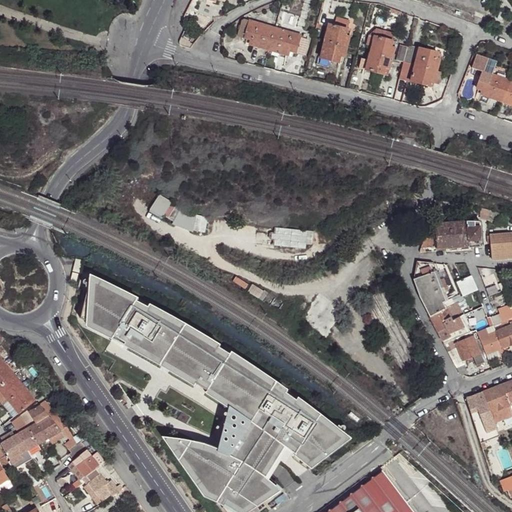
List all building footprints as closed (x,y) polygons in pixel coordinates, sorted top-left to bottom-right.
[(495,18),(500,23),(505,18),(499,13),(495,18)] [(339,18),(336,27),(348,30),(350,21),(339,18)] [(246,35),(250,22),(245,20),(243,21),(238,37),(245,38),(246,35)] [(275,29),(250,22),(246,35),(251,37),(251,41),(249,44),(269,51),(275,29)] [(330,26),(326,41),(347,48),(350,37),(346,36),(348,30),(336,27),(330,26)] [(287,32),(275,29),(269,51),(288,56),(290,52),(291,49),(296,50),(300,39),(300,37),(301,36),(295,35),(287,32)] [(377,29),(371,36),(375,37),(392,41),(394,34),(377,29)] [(373,46),(371,54),(391,59),(394,48),(391,48),(392,41),(375,37),(373,46)] [(308,41),(300,39),(296,50),(295,54),(303,56),(308,41)] [(347,48),(326,41),(321,58),(338,63),(341,57),(344,58),(347,48)] [(396,60),(403,62),(407,47),(400,45),(396,60)] [(403,62),(415,66),(420,49),(408,46),(407,47),(403,62)] [(420,49),(415,66),(437,71),(439,61),(436,59),(438,54),(420,49)] [(391,59),(371,54),(366,70),(384,75),(386,69),(389,70),(391,59)] [(483,73),(478,86),(483,88),(482,91),(481,95),(502,102),(508,81),(492,75),(496,63),(477,56),(472,70),(483,73)] [(415,66),(403,62),(399,78),(412,81),(415,66)] [(437,71),(415,66),(412,81),(429,87),(431,80),(434,81),(437,71)] [(511,81),(508,81),(502,102),(511,105),(511,81)] [(162,221),(173,203),(158,195),(147,213),(162,221)] [(179,209),(173,224),(189,231),(195,216),(179,209)] [(434,224),(436,246),(437,248),(483,244),(481,221),(465,220),(434,223),(434,224)] [(427,225),(421,248),(436,246),(434,224),(427,225)] [(274,228),(273,245),(314,248),(315,231),(274,228)] [(511,231),(490,233),(491,239),(492,252),(511,250),(511,231)] [(83,260),(76,258),(73,271),(80,273),(83,260)] [(413,276),(414,279),(435,272),(431,262),(417,261),(413,276)] [(79,273),(73,272),(70,281),(77,282),(79,273)] [(136,296),(91,272),(80,314),(87,317),(87,321),(112,334),(113,332),(124,339),(123,341),(160,360),(194,381),(195,379),(206,386),(204,388),(249,418),(230,453),(216,447),(200,442),(180,437),(165,435),(205,491),(213,496),(223,503),(222,505),(227,511),(248,511),(269,497),(268,493),(281,488),(266,475),(286,445),(312,466),(350,438),(320,414),(298,398),(297,399),(287,392),(288,391),(287,389),(258,369),(230,351),(230,352),(219,345),(220,344),(212,339),(188,325),(158,308),(147,302),(147,303),(136,297),(136,296)] [(426,308),(431,316),(445,308),(447,308),(453,305),(454,304),(453,299),(451,297),(446,300),(435,272),(414,279),(416,290),(426,308)] [(461,296),(476,291),(471,276),(456,281),(461,296)] [(398,322),(389,303),(394,301),(387,285),(374,291),(376,295),(362,302),(376,331),(398,322)] [(303,313),(298,320),(322,339),(341,314),(312,293),(299,311),(303,313)] [(459,317),(453,305),(447,308),(452,320),(459,317)] [(500,313),(503,321),(511,317),(511,307),(511,305),(503,306),(503,308),(501,309),(502,312),(500,313)] [(431,316),(443,341),(459,333),(452,320),(447,308),(445,308),(431,316)] [(511,323),(496,330),(503,347),(511,343),(511,323)] [(477,332),(480,337),(489,333),(486,328),(477,332)] [(476,340),(480,338),(480,337),(477,332),(476,330),(444,344),(457,366),(464,362),(463,360),(456,342),(474,336),(476,340)] [(499,349),(503,347),(496,330),(489,333),(480,337),(480,338),(483,345),(487,354),(499,349)] [(456,342),(463,360),(474,356),(481,353),(478,347),(476,340),(474,336),(456,342)] [(483,358),(488,356),(487,354),(483,345),(478,347),(481,353),(483,358)] [(488,356),(489,359),(501,355),(499,349),(487,354),(488,356)] [(481,353),(474,356),(475,360),(478,365),(485,362),(483,358),(481,353)] [(463,360),(464,362),(465,364),(475,360),(474,356),(463,360)] [(0,389),(19,413),(35,401),(0,358),(0,389)] [(460,374),(462,375),(468,371),(465,364),(464,362),(457,366),(460,374)] [(511,380),(502,384),(509,403),(511,402),(511,380)] [(502,384),(483,392),(491,412),(492,412),(498,410),(510,405),(509,403),(502,384)] [(0,402),(13,418),(19,413),(0,389),(0,402)] [(483,392),(466,399),(478,436),(486,434),(498,429),(492,412),(491,412),(483,392)] [(40,404),(41,406),(57,426),(63,423),(44,400),(40,404)] [(36,410),(29,413),(36,425),(42,422),(48,439),(61,431),(57,426),(41,406),(40,407),(36,410)] [(28,411),(20,417),(29,429),(36,425),(29,413),(28,411)] [(13,423),(16,430),(19,434),(29,429),(20,417),(13,423)] [(36,425),(29,429),(38,445),(48,439),(42,422),(36,425)] [(64,430),(70,440),(74,437),(68,427),(65,422),(63,423),(57,426),(61,431),(64,430)] [(29,429),(19,434),(28,450),(38,445),(29,429)] [(61,431),(48,439),(51,444),(65,436),(61,431)] [(1,439),(4,443),(15,437),(12,433),(1,439)] [(4,443),(1,445),(10,461),(28,450),(19,434),(15,437),(4,443)] [(70,440),(65,444),(69,449),(69,448),(70,450),(79,444),(74,437),(70,440)] [(82,443),(79,444),(87,453),(95,461),(101,469),(102,468),(82,443)] [(70,450),(69,451),(71,454),(75,459),(83,455),(87,453),(79,444),(70,450)] [(95,461),(87,453),(83,455),(75,459),(74,459),(75,460),(73,461),(85,478),(86,477),(99,470),(101,469),(95,461)] [(0,460),(5,469),(10,466),(4,456),(0,458),(0,460)] [(0,485),(9,480),(0,464),(0,485)] [(415,511),(383,469),(325,511),(415,511)] [(102,474),(99,470),(86,477),(91,483),(102,474)] [(109,483),(102,474),(91,483),(89,485),(103,502),(111,495),(113,497),(119,492),(111,481),(109,483)] [(511,476),(500,481),(504,490),(511,487),(511,476)] [(103,502),(89,485),(84,489),(98,506),(103,502)] [(34,511),(37,509),(31,499),(28,501),(34,511)]
